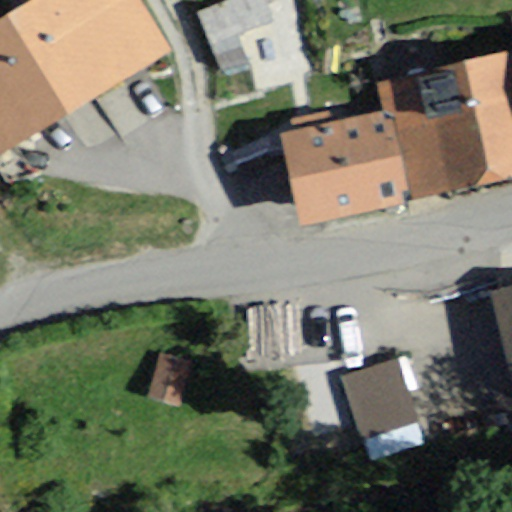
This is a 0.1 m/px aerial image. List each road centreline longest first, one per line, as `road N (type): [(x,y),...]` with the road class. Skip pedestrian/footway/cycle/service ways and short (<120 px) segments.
road 1 (residential): [(511,219),(381,250),(64,296),(0,317)]
road 2 (track): [(241,271),(203,153),(188,48),(164,0)]
